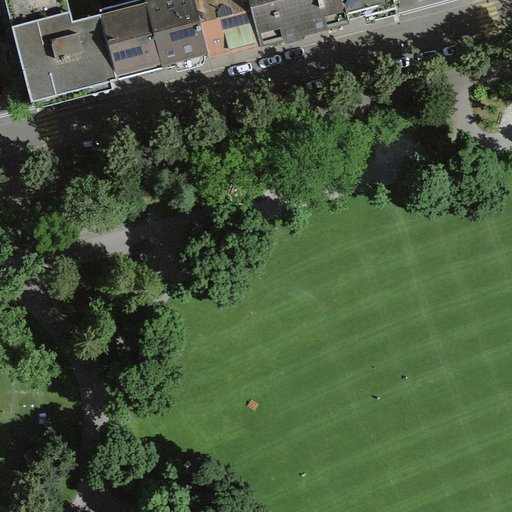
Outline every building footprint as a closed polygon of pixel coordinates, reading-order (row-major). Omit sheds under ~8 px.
[(99,5),(98,0),(4,0),(12,28),(99,5)] [(116,71),(133,67),(135,75),(139,74),(163,67),(145,0),(135,0),(100,9),(116,71)] [(145,0),(163,67),(176,64),(208,56),(193,0),(145,0)] [(193,0),(208,56),(223,52),(260,42),(249,0),(193,0)] [(344,0),(249,0),(260,42),(282,36),(283,40),(287,42),(302,38),(304,34),(303,31),(307,30),(349,19),(344,0)] [(393,0),(344,0),(349,19),(396,7),(393,0)] [(99,5),(12,28),(15,37),(31,101),(118,79),(116,71),(100,9),(99,5)]
